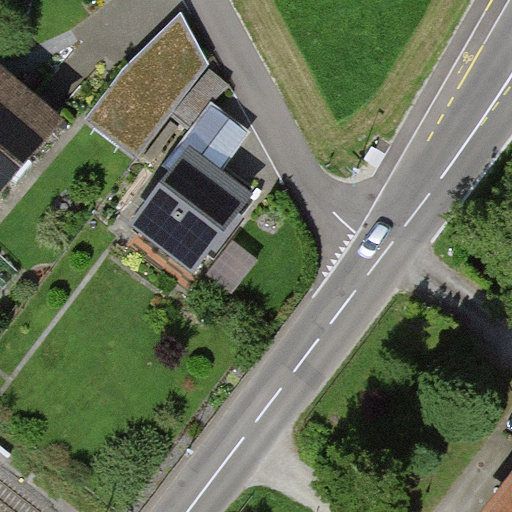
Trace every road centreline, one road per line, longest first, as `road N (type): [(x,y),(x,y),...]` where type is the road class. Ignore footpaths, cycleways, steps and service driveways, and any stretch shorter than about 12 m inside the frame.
road 1 (tertiary): [(191,511),(386,255)]
road 2 (unclassified): [(212,0),(313,189),(386,255)]
road 3 (tertiary): [(386,255),(511,84)]
road 4 (unknown): [(386,255),(511,327)]
road 5 (track): [(344,511),(245,440)]
